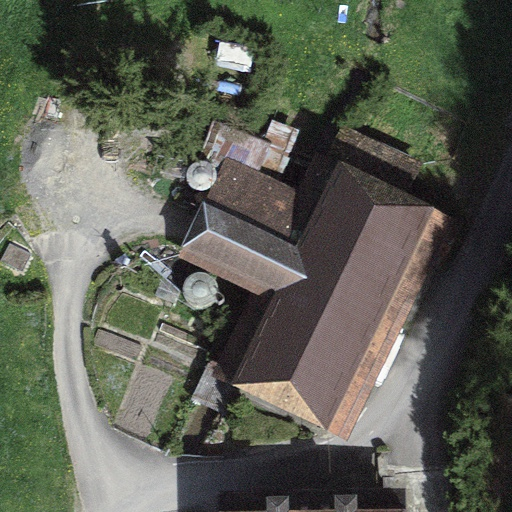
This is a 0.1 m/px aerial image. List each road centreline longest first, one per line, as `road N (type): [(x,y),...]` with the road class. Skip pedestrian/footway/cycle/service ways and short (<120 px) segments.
road 1 (unclassified): [(511,189),(402,420),(355,460),(289,485),(167,489),(112,511)]
road 2 (track): [(98,197),(89,0)]
